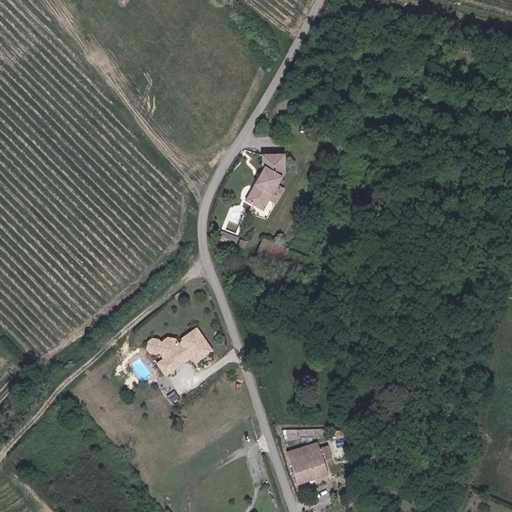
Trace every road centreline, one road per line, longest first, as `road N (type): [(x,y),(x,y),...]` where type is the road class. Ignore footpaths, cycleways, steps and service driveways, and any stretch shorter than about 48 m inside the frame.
road 1 (unclassified): [(294,511),(204,246),(208,198),(322,0)]
road 2 (track): [(0,428),(208,260)]
